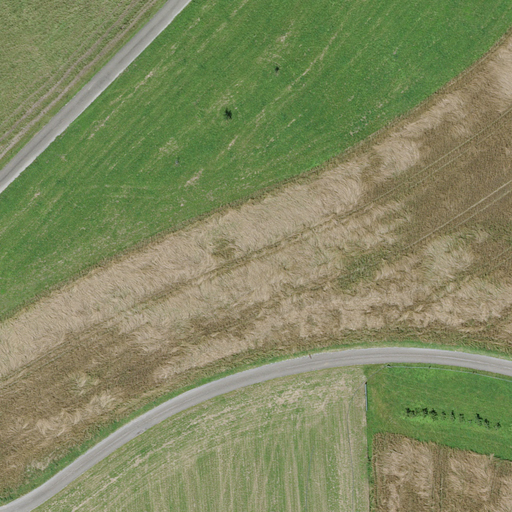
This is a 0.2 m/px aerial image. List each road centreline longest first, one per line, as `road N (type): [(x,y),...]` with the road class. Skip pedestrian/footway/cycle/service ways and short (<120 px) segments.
road 1 (track): [(511,370),(405,357),(242,372),(189,390),(15,511)]
road 2 (track): [(177,0),(0,183)]
